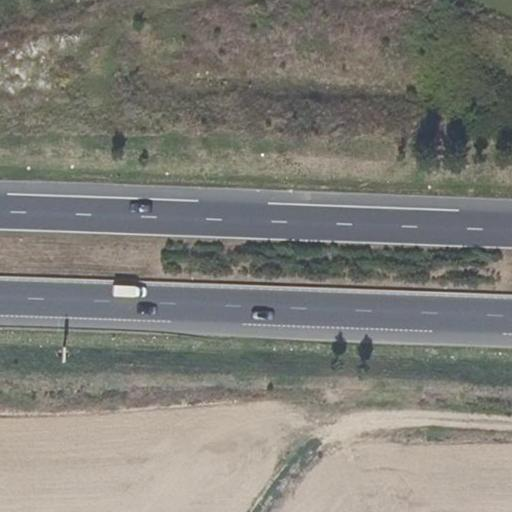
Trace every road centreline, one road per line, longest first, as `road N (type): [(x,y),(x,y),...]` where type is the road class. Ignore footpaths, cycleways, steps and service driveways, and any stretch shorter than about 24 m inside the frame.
road 1 (trunk): [(511,231),(0,212)]
road 2 (trunk): [(0,298),(511,317)]
road 3 (track): [(511,427),(330,419),(265,511)]
